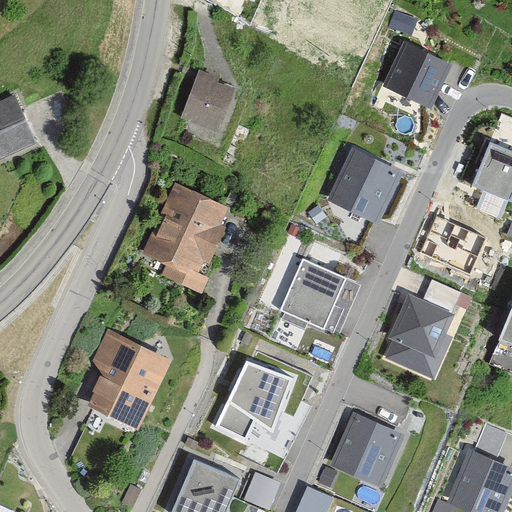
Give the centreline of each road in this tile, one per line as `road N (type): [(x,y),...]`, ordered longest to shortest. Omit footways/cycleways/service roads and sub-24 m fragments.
road 1 (residential): [(128,119),(127,180),(51,354),(30,427),(77,511)]
road 2 (residential): [(128,119),(69,230),(0,304)]
road 3 (residential): [(156,0),(128,119)]
